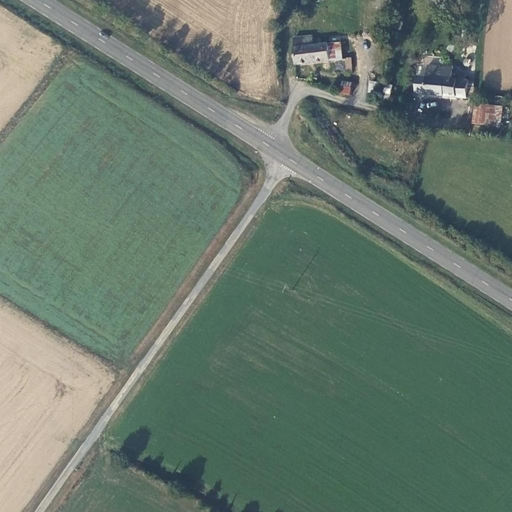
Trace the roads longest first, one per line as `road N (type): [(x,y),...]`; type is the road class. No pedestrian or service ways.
road 1 (unclassified): [(39,511),(289,158)]
road 2 (primary): [(270,145),(40,0)]
road 3 (primary): [(511,298),(289,158)]
road 4 (unclassified): [(405,116),(315,92),(295,100),(270,145)]
